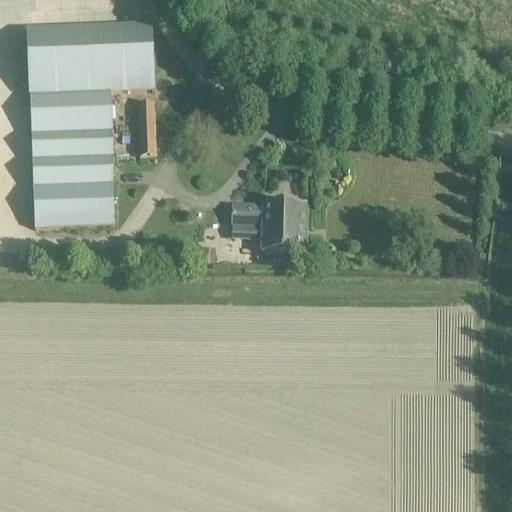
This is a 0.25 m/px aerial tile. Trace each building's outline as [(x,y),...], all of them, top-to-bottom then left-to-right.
[(106,100),(150,98),(147,33),(23,38),(25,102),(106,100)] [(25,102),(27,140),(107,137),(106,100),(25,102)] [(138,163),(152,162),(151,111),(136,112),(138,163)] [(27,140),(28,168),(108,165),(107,137),(27,140)] [(28,168),(29,196),(109,193),(108,165),(28,168)] [(29,196),(30,234),(110,231),(109,193),(29,196)] [(301,258),(302,211),(258,210),(258,212),(229,211),(229,232),(259,233),(258,256),(301,258)] [(202,251),(201,268),(214,269),(215,252),(202,251)]
